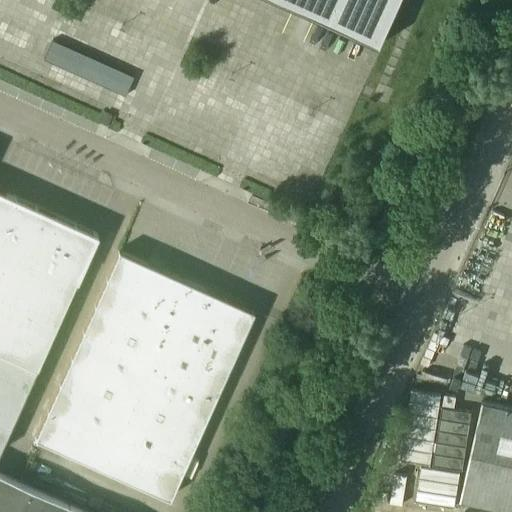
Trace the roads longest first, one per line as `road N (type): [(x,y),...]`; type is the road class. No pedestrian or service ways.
road 1 (unclassified): [(425,299),(0,107)]
road 2 (unclassified): [(330,511),(425,299)]
road 3 (unclassified): [(425,299),(511,101)]
